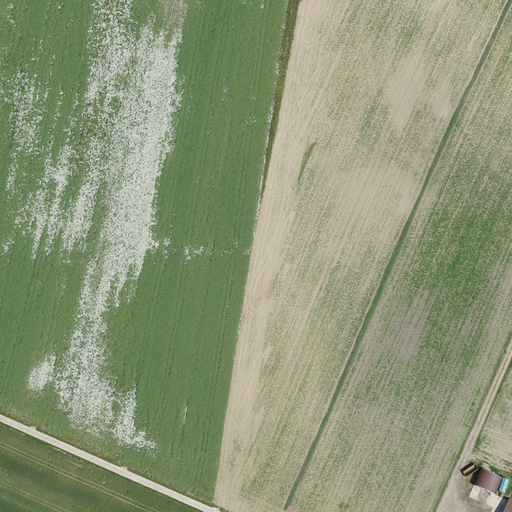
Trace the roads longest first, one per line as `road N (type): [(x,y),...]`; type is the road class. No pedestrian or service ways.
road 1 (track): [(214,511),(0,415)]
road 2 (track): [(439,511),(511,350)]
